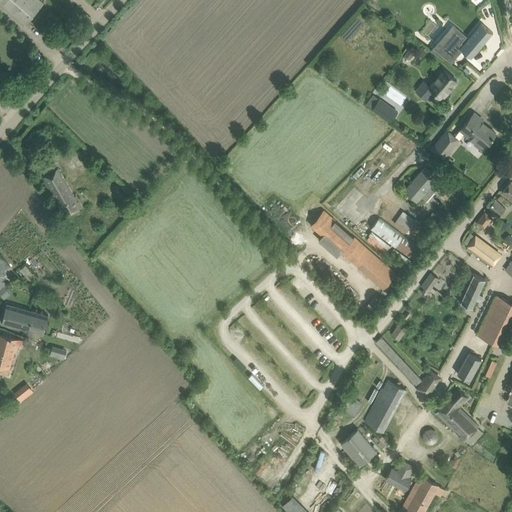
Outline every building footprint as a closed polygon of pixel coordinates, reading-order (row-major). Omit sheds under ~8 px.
[(0,0),(0,1),(18,17),(26,24),(43,3),(39,0),(0,0)] [(432,20),(422,32),(428,36),(437,25),(432,20)] [(456,30),(440,48),(452,58),(460,47),(471,57),(493,32),(481,22),(463,43),(461,41),(465,37),(456,30)] [(431,49),(444,59),(445,58),(445,57),(446,56),(434,46),(431,49)] [(408,50),(405,53),(405,56),(407,58),(410,58),(413,54),(413,51),(410,50),(408,50)] [(430,86),(424,81),(416,90),(426,99),(433,90),(442,97),(457,80),(444,69),(430,86)] [(372,108),(390,121),(398,111),(379,98),(379,99),(370,92),(365,99),(369,101),(367,104),(372,108)] [(474,112),(460,128),(484,148),(490,141),(496,133),(482,121),(479,119),(480,117),(474,112)] [(446,129),(431,148),(440,154),(445,158),(460,140),(459,139),(455,136),(446,129)] [(88,152),(85,155),(79,159),(84,165),(80,169),(82,172),(95,162),(88,152)] [(42,173),(47,181),(59,203),(57,203),(64,216),(83,206),(76,195),(75,196),(63,176),(56,164),(42,173)] [(444,174),(456,183),(451,189),(462,198),(475,183),(452,165),(444,174)] [(404,190),(412,196),(417,200),(421,196),(425,200),(433,191),(428,187),(438,177),(433,172),(425,166),(412,181),(410,179),(409,180),(411,182),(404,190)] [(502,192),(511,200),(511,181),(502,192)] [(488,208),(498,217),(506,208),(496,199),(488,208)] [(449,217),(440,209),(437,213),(434,211),(423,223),(416,218),(415,219),(403,210),(394,223),(414,237),(424,225),(432,232),(433,231),(435,233),(449,217)] [(324,210),(311,224),(323,235),(319,239),(337,255),(341,251),(347,256),(383,287),(396,273),(360,241),(324,210)] [(476,223),(483,229),(493,217),(486,211),(476,223)] [(378,219),(370,229),(414,260),(421,250),(378,219)] [(485,236),(482,239),(476,234),(475,235),(471,232),(464,241),(468,245),(467,246),(468,246),(467,248),(491,266),(501,254),(489,244),(491,241),(485,236)] [(25,265),(20,269),(29,279),(34,275),(25,265)] [(460,294),(457,299),(461,301),(472,306),(476,298),(480,300),(480,301),(481,300),(480,300),(482,295),(483,296),(483,295),(482,295),(478,293),(485,278),(474,273),(470,271),(468,277),(471,279),(464,296),(460,294)] [(3,285),(0,287),(0,293),(4,298),(10,293),(3,285)] [(483,336),(503,345),(511,325),(511,301),(502,296),(483,336)] [(1,322),(11,325),(15,326),(16,327),(15,328),(17,329),(18,327),(43,334),(49,315),(7,303),(1,322)] [(391,334),(400,339),(407,328),(399,322),(391,334)] [(23,339),(8,335),(0,333),(0,372),(8,375),(14,352),(16,345),(21,347),(23,339)] [(422,379),(382,335),(376,341),(416,385),(422,379)] [(64,356),(65,346),(50,345),(50,356),(64,356)] [(458,372),(470,379),(482,358),(470,351),(458,372)] [(491,358),(486,374),(492,376),(497,360),(491,358)] [(431,368),(417,388),(422,391),(423,389),(428,393),(432,388),(438,379),(440,375),(431,368)] [(385,385),(375,405),(366,421),(383,431),(407,389),(389,378),(385,385)] [(467,397),(459,389),(436,412),(455,431),(456,430),(461,434),(459,435),(464,440),(465,439),(478,426),(479,425),(459,405),(467,397)] [(342,408),(355,415),(362,401),(349,395),(342,408)] [(478,426),(465,439),(471,444),(483,431),(478,426)] [(341,442),(360,465),(377,450),(358,428),(341,442)] [(439,433),(437,431),(435,429),(433,428),(430,428),(427,429),(425,430),(423,432),(422,435),(423,437),(423,440),(425,442),(427,444),(430,444),(432,444),(435,443),(437,441),(438,439),(439,436),(439,433)] [(412,478),(392,467),(386,478),(406,489),(412,478)] [(416,481),(402,506),(407,509),(406,510),(409,511),(423,511),(439,485),(425,477),(421,484),(416,481)] [(289,499),(303,506),(308,498),(294,490),(289,499)]
